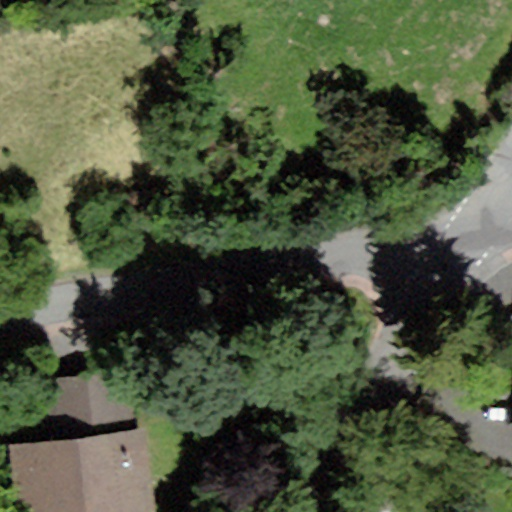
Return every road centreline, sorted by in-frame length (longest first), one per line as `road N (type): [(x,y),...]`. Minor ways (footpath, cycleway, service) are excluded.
road 1 (residential): [(0,315),(480,231)]
road 2 (residential): [(306,511),(480,231)]
